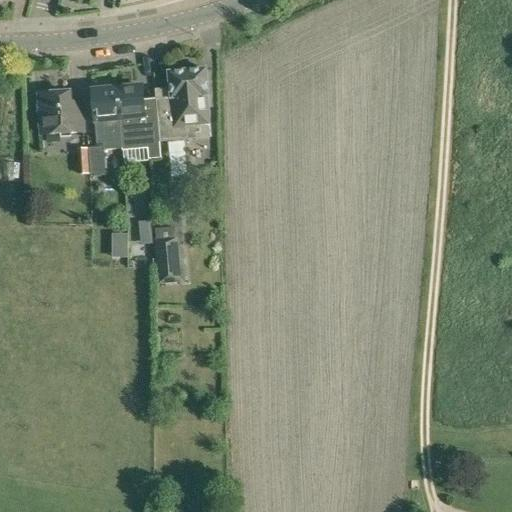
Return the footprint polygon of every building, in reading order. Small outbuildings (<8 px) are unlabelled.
[(159,132),(159,141),(160,142),(188,139),(187,127),(209,125),(208,111),(207,111),(205,97),(208,96),(205,70),(168,73),(170,98),(155,99),(157,113),(156,113),(158,132),(159,132)] [(142,87),(117,90),(119,120),(122,149),(123,149),(147,147),(147,142),(159,141),(159,132),(158,132),(156,113),(145,114),(142,87)] [(119,120),(117,90),(91,92),(96,137),(106,136),(105,121),(119,120)] [(69,104),(69,94),(68,93),(39,95),(41,135),(83,132),(81,103),(69,104)] [(105,176),(104,148),(88,149),(90,177),(105,176)] [(157,240),(156,241),(160,284),(180,282),(179,268),(176,238),(157,240)]
